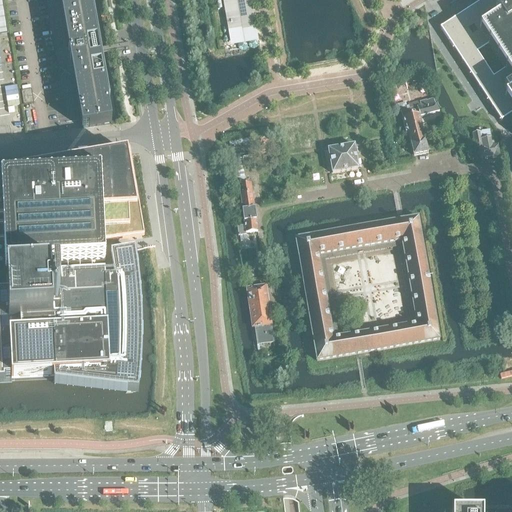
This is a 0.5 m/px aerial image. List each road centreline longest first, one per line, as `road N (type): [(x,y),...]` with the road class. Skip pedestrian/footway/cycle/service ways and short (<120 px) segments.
road 1 (tertiary): [(156,135),(184,386),(221,474)]
road 2 (tertiary): [(250,468),(202,360),(175,133)]
road 3 (secondary): [(511,414),(250,468)]
road 4 (secondary): [(260,494),(511,440)]
road 5 (secondary): [(0,499),(125,511),(231,502)]
road 6 (secondary): [(221,474),(124,482),(0,473)]
road 7 (residential): [(478,167),(294,203)]
road 8 (secondary): [(367,511),(511,441)]
road 9 (residential): [(0,149),(156,135)]
road 10 (tertiary): [(132,0),(156,135)]
road 11 (tertiary): [(175,133),(152,0)]
